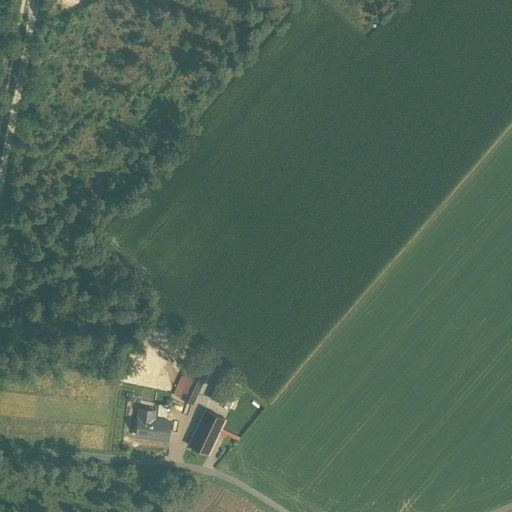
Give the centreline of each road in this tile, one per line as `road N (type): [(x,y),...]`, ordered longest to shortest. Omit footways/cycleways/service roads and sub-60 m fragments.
road 1 (track): [(211,475),(511,123)]
road 2 (unclassified): [(280,511),(192,469),(0,448)]
road 3 (track): [(0,168),(32,0)]
